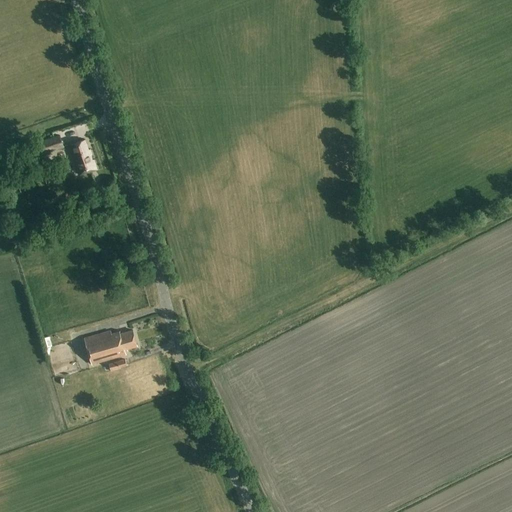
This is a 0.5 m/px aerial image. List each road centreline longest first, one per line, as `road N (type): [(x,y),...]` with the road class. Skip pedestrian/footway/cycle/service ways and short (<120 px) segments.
road 1 (tertiary): [(252,511),(177,342),(76,0)]
road 2 (track): [(187,370),(511,213)]
